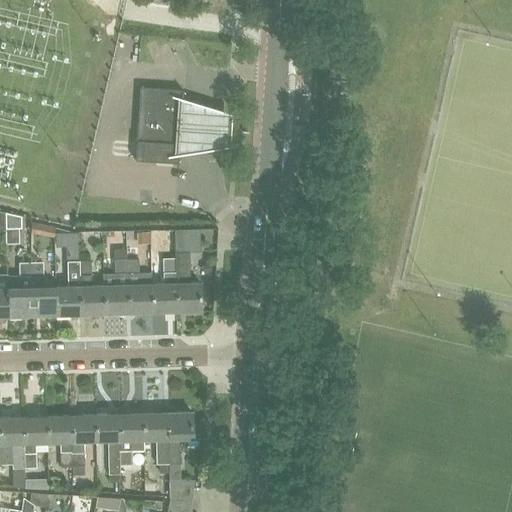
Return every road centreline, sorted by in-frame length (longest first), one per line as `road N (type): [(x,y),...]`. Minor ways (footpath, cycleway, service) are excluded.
road 1 (tertiary): [(265,357),(279,0)]
road 2 (residential): [(0,361),(265,357)]
road 3 (tertiary): [(254,511),(265,357)]
